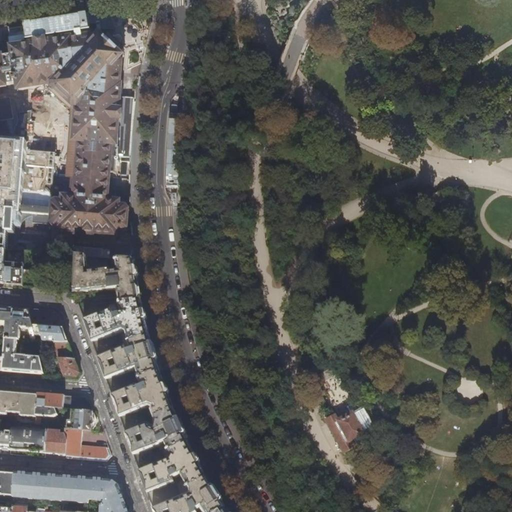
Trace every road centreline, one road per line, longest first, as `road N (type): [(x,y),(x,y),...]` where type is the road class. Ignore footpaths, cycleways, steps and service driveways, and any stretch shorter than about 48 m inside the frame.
road 1 (residential): [(263,511),(205,410),(165,265),(165,109),(180,33),(196,0)]
road 2 (residential): [(95,383),(63,306),(0,295)]
road 3 (residential): [(0,461),(124,466)]
